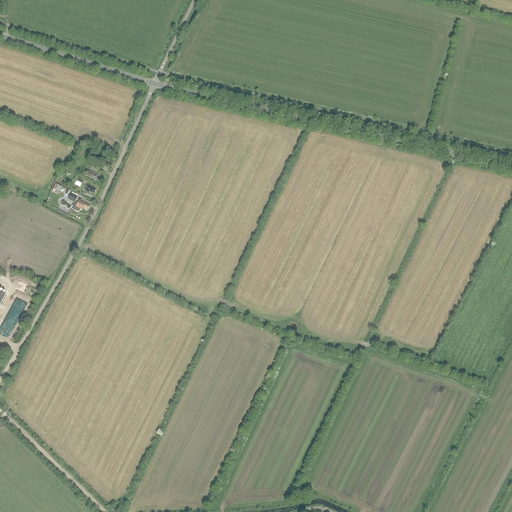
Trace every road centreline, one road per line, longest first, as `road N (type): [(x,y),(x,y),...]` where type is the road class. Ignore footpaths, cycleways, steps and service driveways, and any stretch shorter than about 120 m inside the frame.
road 1 (tertiary): [(511,167),(154,84)]
road 2 (unclassified): [(0,378),(88,225),(154,84)]
road 3 (tertiary): [(154,84),(0,35)]
road 4 (track): [(103,511),(0,410)]
